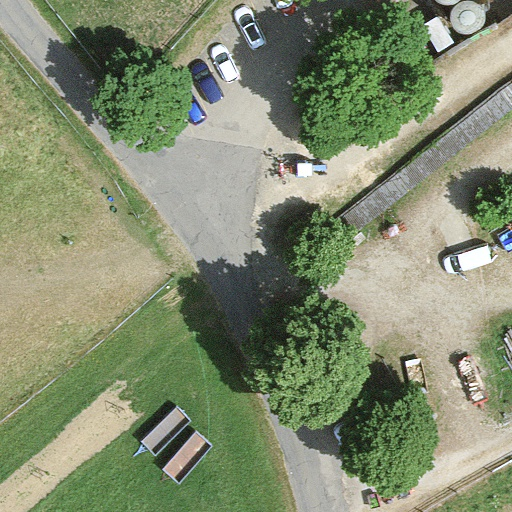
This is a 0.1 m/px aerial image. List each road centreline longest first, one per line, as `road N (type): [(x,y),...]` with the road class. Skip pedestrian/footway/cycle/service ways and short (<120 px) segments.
road 1 (unclassified): [(8,0),(230,276),(287,397),(318,511)]
road 2 (track): [(316,503),(410,482),(511,438)]
